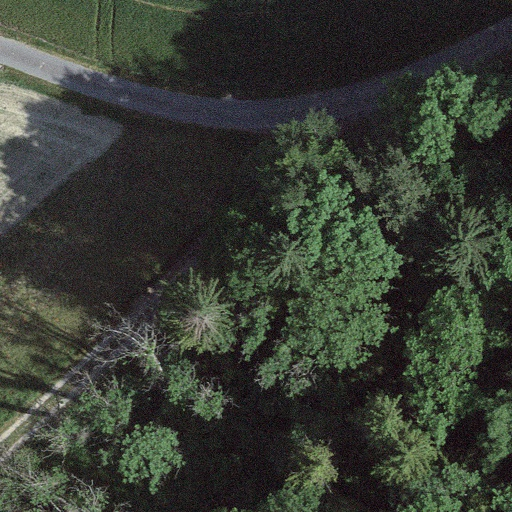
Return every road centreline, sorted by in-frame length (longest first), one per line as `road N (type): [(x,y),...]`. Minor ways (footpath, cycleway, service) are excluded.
road 1 (track): [(511,47),(340,114),(213,118),(0,50)]
road 2 (track): [(0,446),(340,114)]
